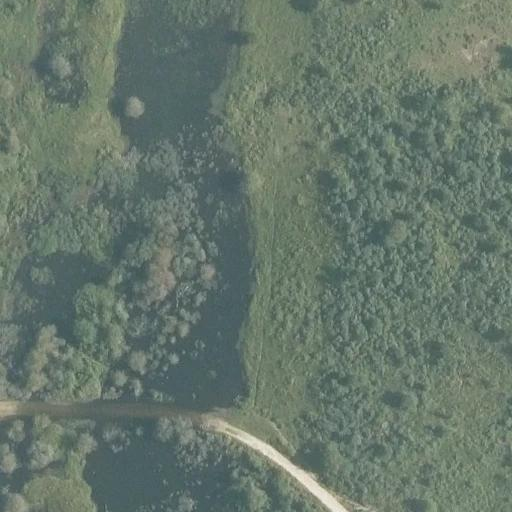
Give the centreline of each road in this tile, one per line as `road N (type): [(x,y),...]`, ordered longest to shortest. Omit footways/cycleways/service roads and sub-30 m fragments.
road 1 (unknown): [(0,327),(49,325),(162,394),(208,413),(280,422),(307,464),(376,511)]
road 2 (track): [(352,511),(242,427),(124,407),(0,399)]
